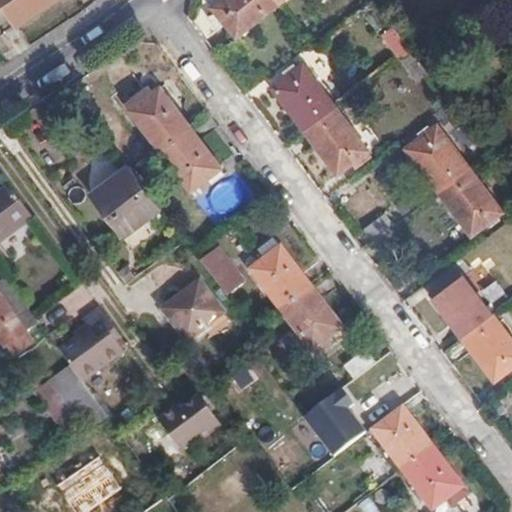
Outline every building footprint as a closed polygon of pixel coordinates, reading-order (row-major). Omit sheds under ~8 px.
[(0,0),(16,24),(51,0),(0,0)] [(278,2),(276,0),(220,0),(213,6),(237,34),(278,2)] [(428,70),(411,48),(400,56),(417,78),(428,70)] [(272,87),(304,130),(335,106),(303,64),(272,87)] [(159,149),(190,126),(160,87),(128,109),(159,149)] [(335,106),(304,130),(336,172),(367,149),(335,106)] [(220,166),(190,126),(159,149),(189,190),(220,166)] [(438,192),(468,169),(435,126),(405,149),(438,192)] [(159,206),(127,163),(89,191),(122,233),(159,206)] [(500,210),(468,169),(438,192),(470,234),(500,210)] [(33,217),(10,185),(1,192),(24,224),(33,217)] [(0,241),(24,224),(1,192),(0,192),(0,241)] [(363,227),(374,240),(393,226),(382,212),(363,227)] [(393,226),(374,240),(384,253),(403,237),(393,226)] [(279,308),(309,286),(279,246),(249,268),(279,308)] [(218,247),(199,260),(224,294),(243,281),(218,247)] [(427,294),(461,337),(492,313),(458,270),(427,294)] [(47,332),(6,275),(0,279),(0,335),(7,345),(22,336),(28,345),(47,332)] [(221,312),(199,281),(160,308),(184,340),(221,312)] [(339,325),(309,286),(279,308),(310,348),(339,325)] [(71,365),(82,381),(122,353),(114,342),(119,338),(98,310),(82,320),(87,330),(60,349),(71,365)] [(511,339),(492,313),(461,337),(493,378),(511,363),(511,339)] [(343,366),(352,379),(374,362),(364,350),(343,366)] [(50,379),(86,430),(108,415),(82,381),(71,365),(50,379)] [(341,388),(303,416),(333,455),(365,431),(346,407),(352,402),(341,388)] [(219,427),(197,399),(179,411),(175,407),(154,422),(179,456),(219,427)] [(400,468),(430,445),(400,405),(370,428),(400,468)] [(460,484),(430,445),(400,468),(430,508),(460,484)] [(247,462),(228,475),(242,494),(261,481),(247,462)] [(382,511),(371,496),(360,504),(365,511),(382,511)]
